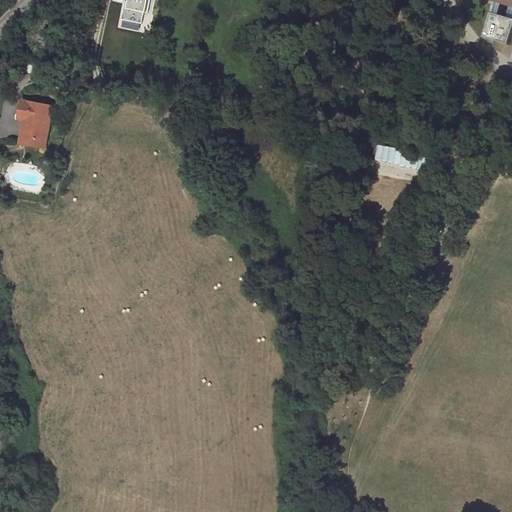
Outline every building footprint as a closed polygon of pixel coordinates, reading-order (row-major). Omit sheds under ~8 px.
[(151,0),(124,0),(122,14),(142,19),(144,10),(150,12),(151,0)] [(511,0),(493,0),(497,1),(503,3),(511,5),(507,17),(499,15),(494,13),(491,12),(484,37),(509,44),(511,33),(511,0)] [(499,15),(503,3),(497,1),(494,13),(499,15)] [(277,31),(242,26),(239,50),(264,53),(275,55),(277,31)] [(275,55),(264,53),(263,61),(274,62),(275,55)] [(53,108),(22,101),(20,116),(25,117),(31,118),(27,138),(47,142),(53,108)] [(27,138),(31,118),(25,117),(20,143),(26,144),(27,138)] [(47,142),(27,138),(26,144),(45,148),(47,142)]
